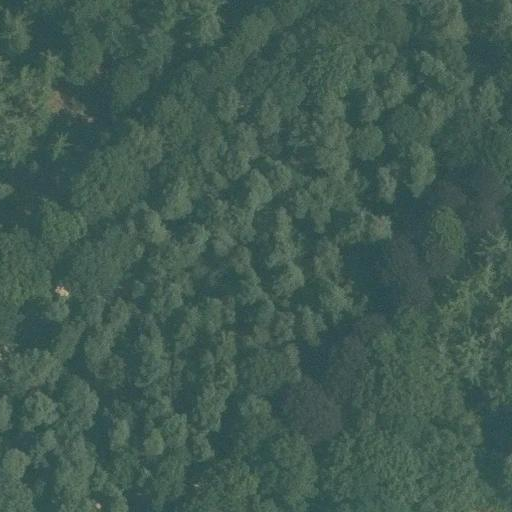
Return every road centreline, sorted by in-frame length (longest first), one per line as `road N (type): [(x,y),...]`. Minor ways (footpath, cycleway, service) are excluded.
road 1 (track): [(0,365),(347,0)]
road 2 (track): [(511,234),(335,469)]
road 3 (track): [(335,469),(107,511)]
road 4 (track): [(511,78),(297,52)]
